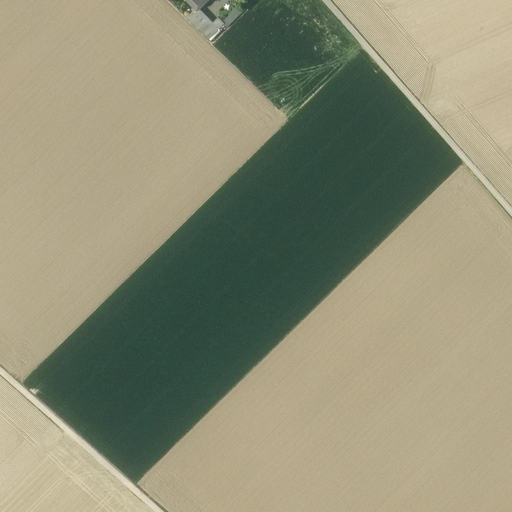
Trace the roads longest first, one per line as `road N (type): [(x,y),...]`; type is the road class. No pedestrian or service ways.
road 1 (track): [(324,0),(511,214)]
road 2 (track): [(160,511),(0,370)]
